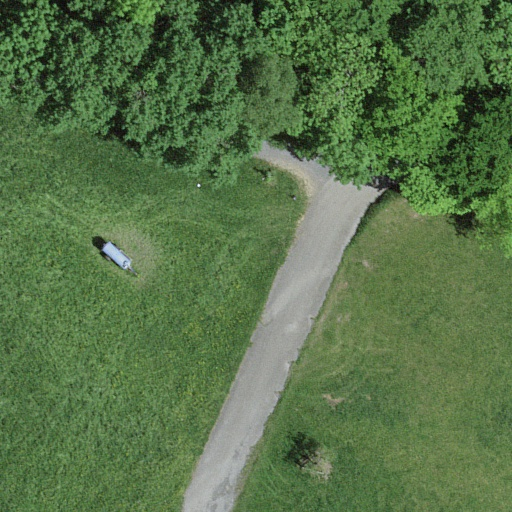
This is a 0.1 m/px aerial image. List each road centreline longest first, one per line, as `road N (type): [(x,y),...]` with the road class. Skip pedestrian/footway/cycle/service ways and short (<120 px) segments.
road 1 (track): [(0,70),(260,142),(346,181),(200,511)]
road 2 (residential): [(511,187),(429,161),(346,181)]
